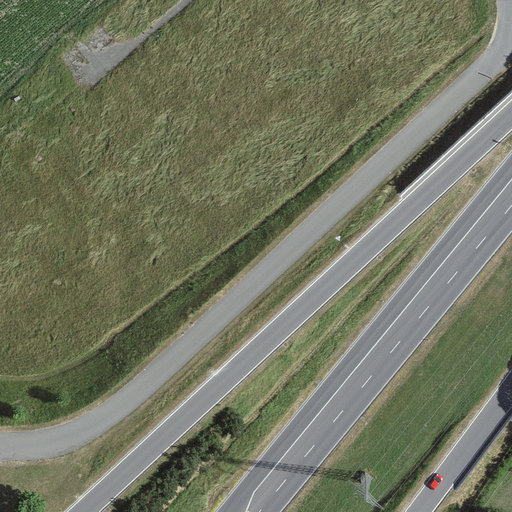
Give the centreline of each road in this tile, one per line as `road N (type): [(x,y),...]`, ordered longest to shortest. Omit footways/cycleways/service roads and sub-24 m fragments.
road 1 (primary): [(511,114),(83,511)]
road 2 (primary): [(248,511),(511,192)]
road 3 (primary): [(419,511),(511,388)]
